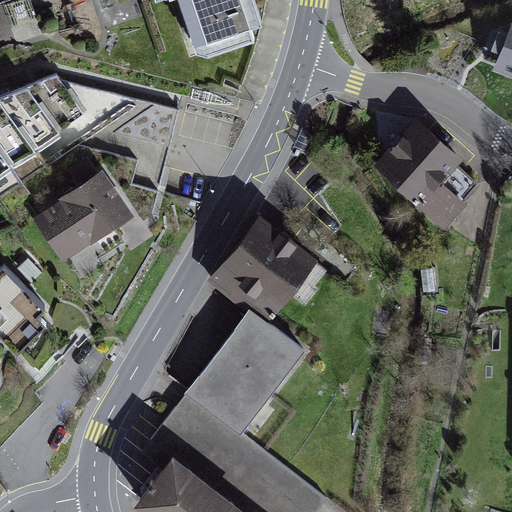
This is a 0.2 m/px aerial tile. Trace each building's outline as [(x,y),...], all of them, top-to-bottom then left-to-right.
[(184,0),(197,46),(270,26),(262,0),(184,0)] [(407,0),(365,0),(365,4),(407,9),(407,0)] [(511,25),(494,70),(511,76),(511,25)] [(58,72),(0,94),(0,172),(83,113),(58,72)] [(411,125),(372,168),(444,233),(466,208),(440,185),(457,166),(411,125)] [(9,184),(23,174),(15,163),(0,173),(9,184)] [(110,164),(41,209),(73,258),(142,213),(110,164)] [(272,323),(323,255),(266,212),(215,280),(252,308),(272,323)] [(0,334),(9,327),(20,339),(55,307),(18,265),(0,280),(0,334)] [(252,308),(192,387),(249,430),(310,352),(272,323),(252,308)] [(183,447),(140,503),(152,511),(258,511),(262,509),(183,447)]
